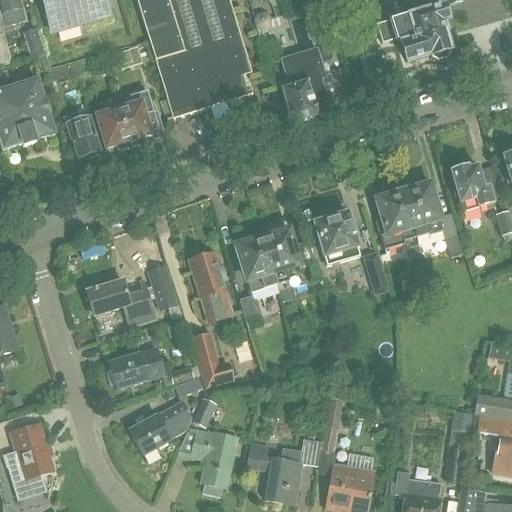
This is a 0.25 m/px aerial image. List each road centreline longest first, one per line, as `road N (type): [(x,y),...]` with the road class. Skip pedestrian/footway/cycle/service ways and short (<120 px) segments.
road 1 (tertiary): [(27,234),(511,88)]
road 2 (residential): [(132,511),(97,469),(27,234)]
